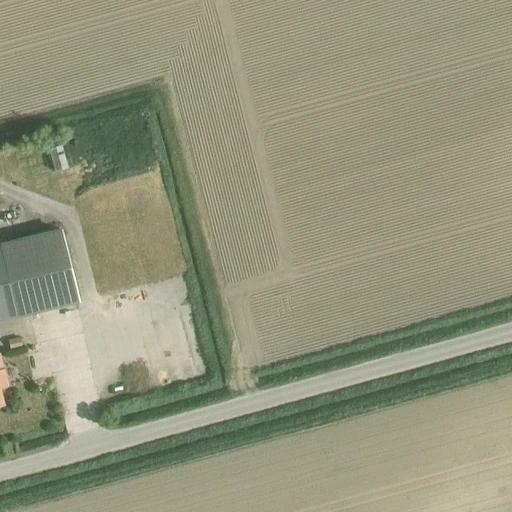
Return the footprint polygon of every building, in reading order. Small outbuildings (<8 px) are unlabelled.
[(19,146),(8,149),(17,182),(28,179),(19,146)] [(76,302),(58,229),(0,242),(0,320),(17,316),(76,302)] [(163,323),(186,319),(185,309),(161,314),(163,323)] [(192,336),(159,340),(160,350),(193,346),(192,336)] [(20,338),(10,340),(12,348),(22,345),(20,338)] [(4,368),(3,368),(0,355),(0,404),(4,404),(0,388),(0,387),(8,386),(4,368)]
